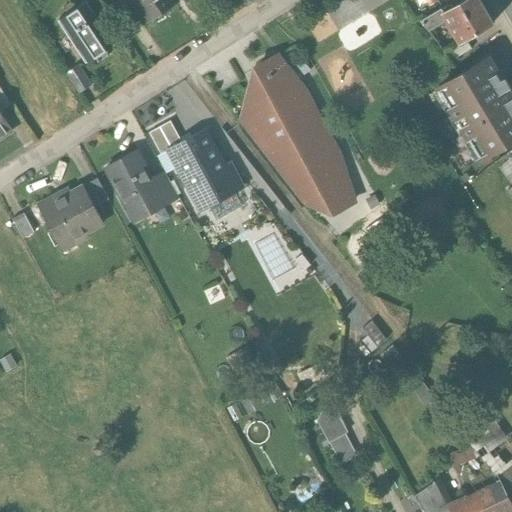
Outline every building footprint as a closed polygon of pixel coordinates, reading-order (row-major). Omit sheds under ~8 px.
[(132,0),(147,22),(177,2),(175,0),(132,0)] [(478,0),(464,0),(443,12),(441,9),(420,21),(427,31),(446,21),(459,44),(465,41),(494,25),(478,0)] [(115,44),(86,1),(57,21),(86,63),(95,58),(98,63),(109,56),(105,50),(115,44)] [(465,41),(446,53),(451,63),(471,50),(465,41)] [(304,91),(277,57),(258,67),(256,74),(268,96),(257,101),(255,98),(248,102),(242,121),(306,202),(320,194),(331,214),(354,201),(338,155),(329,138),(326,140),(309,108),(312,107),(304,91)] [(500,81),(488,60),(438,90),(439,91),(434,94),(443,109),(448,106),(470,143),(465,146),(474,161),(479,158),(480,159),(511,140),(511,98),(511,99),(506,90),(509,88),(504,79),(500,81)] [(91,85),(78,65),(66,72),(80,93),(91,85)] [(0,108),(10,103),(0,87),(0,108)] [(0,112),(0,137),(11,130),(0,112)] [(205,130),(167,151),(200,210),(242,187),(229,163),(224,166),(205,130)] [(137,151),(105,168),(134,221),(148,214),(145,210),(161,201),(163,205),(165,204),(152,179),(150,180),(145,171),(147,170),(137,151)] [(511,159),(501,168),(511,183),(511,159)] [(164,173),(152,179),(165,204),(177,197),(164,173)] [(109,199),(98,178),(83,186),(94,207),(109,199)] [(83,186),(56,201),(53,196),(37,205),(59,247),(73,239),(75,244),(88,237),(86,233),(103,223),(94,207),(83,186)] [(34,232),(23,213),(12,219),(22,238),(34,232)] [(511,448),(478,402),(453,422),(470,446),(497,483),(511,503),(511,448)] [(344,433),(328,441),(340,463),(356,454),(344,433)] [(497,483),(470,446),(449,455),(473,494),(497,483)] [(449,505),(437,481),(414,496),(423,511),(450,511),(448,506),(449,505)] [(448,506),(450,511),(510,511),(511,511),(511,503),(497,483),(473,494),(449,505),(448,506)]
